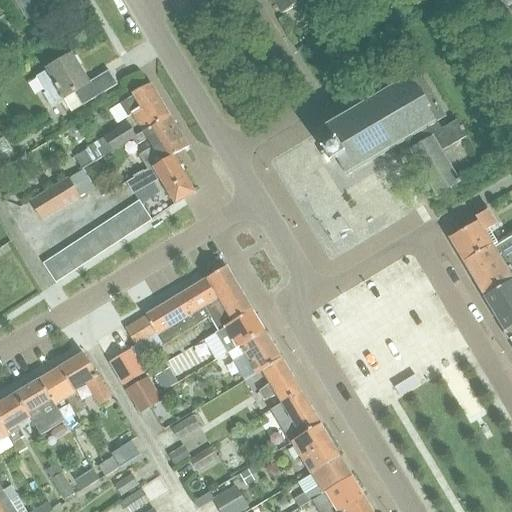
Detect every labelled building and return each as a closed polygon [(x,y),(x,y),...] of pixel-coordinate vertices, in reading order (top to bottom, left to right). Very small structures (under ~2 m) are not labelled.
[(38,0),(15,0),(28,21),(45,10),(38,0)] [(272,0),(281,15),(303,2),(301,0),(272,0)] [(89,83),(72,55),(36,77),(45,94),(43,95),(51,107),(63,99),(64,100),(74,94),(82,107),(117,85),(108,72),(89,83)] [(409,78),(321,131),(330,146),(324,150),(333,164),(338,160),(348,176),(406,141),(438,195),(461,182),(442,151),(467,136),(457,120),(441,130),(437,123),(446,117),(418,72),(409,78)] [(135,97),(131,99),(110,112),(118,124),(133,115),(144,133),(170,117),(151,84),(133,95),(135,97)] [(149,171),(173,157),(177,154),(189,147),(170,117),(144,133),(137,137),(134,139),(138,145),(147,140),(152,148),(140,156),(149,171)] [(137,137),(130,124),(105,139),(85,151),(86,152),(75,158),(83,170),(134,139),(137,137)] [(3,139),(0,140),(0,153),(1,155),(10,150),(3,139)] [(173,157),(149,171),(145,173),(144,171),(133,178),(134,179),(127,184),(134,195),(161,179),(176,204),(195,193),(173,157)] [(17,161),(11,164),(16,172),(22,168),(17,161)] [(30,201),(42,220),(80,197),(69,178),(30,201)] [(139,202),(129,208),(142,228),(151,221),(139,202)] [(142,228),(129,208),(120,215),(132,234),(142,228)] [(474,257),(493,246),(497,243),(489,230),(497,225),(488,209),(463,224),(466,229),(449,239),(464,263),(474,257)] [(132,234),(120,215),(110,221),(123,240),(132,234)] [(110,221),(101,227),(113,246),(123,240),(110,221)] [(101,227),(91,233),(104,253),(113,246),(101,227)] [(104,253),(91,233),(81,240),(94,259),(104,253)] [(511,238),(495,249),(493,246),(474,257),(464,263),(484,297),(511,280),(511,238)] [(94,259),(81,240),(72,246),(84,265),(94,259)] [(72,246),(62,252),(75,271),(84,265),(72,246)] [(75,271),(62,252),(53,258),(65,278),(75,271)] [(65,278),(53,258),(43,264),(56,284),(65,278)] [(224,328),(252,311),(226,268),(125,329),(136,348),(157,336),(162,345),(209,317),(218,331),(224,327),(224,328)] [(511,280),(484,297),(505,332),(511,327),(511,280)] [(218,331),(215,332),(228,353),(236,348),(264,332),(252,312),(252,311),(224,328),(224,327),(218,331)] [(236,348),(228,353),(233,362),(245,355),(256,374),(261,371),(281,360),(264,332),(236,348)] [(221,357),(226,354),(221,345),(207,353),(213,362),(221,357)] [(123,386),(144,373),(131,350),(109,363),(123,386)] [(59,369),(73,392),(86,385),(99,407),(110,400),(97,377),(96,377),(83,355),(59,369)] [(281,360),(261,371),(269,383),(258,392),(263,401),(276,395),(281,404),(301,393),(281,360)] [(84,411),(73,392),(59,369),(39,381),(55,407),(66,400),(76,416),(84,411)] [(170,370),(156,378),(164,392),(179,384),(170,370)] [(160,401),(148,379),(126,392),(139,413),(160,401)] [(39,381),(16,395),(30,419),(37,430),(41,437),(65,422),(55,407),(39,381)] [(301,393),(281,404),(269,411),(290,445),(291,444),(321,426),(301,393)] [(30,419),(16,395),(0,404),(0,423),(8,437),(19,454),(27,450),(20,439),(23,437),(17,427),(30,419)] [(84,411),(76,416),(80,422),(88,417),(84,411)] [(179,441),(200,428),(193,417),(172,431),(179,441)] [(0,442),(8,437),(0,423),(0,442)] [(340,458),(321,426),(291,444),(310,475),(311,475),(340,458)] [(184,445),(169,455),(176,465),(191,456),(184,445)] [(196,471),(217,459),(211,449),(190,461),(196,471)] [(304,493),(293,500),(298,508),(312,500),(316,498),(351,477),(340,458),(311,475),(310,475),(298,482),(304,493)] [(105,478),(118,469),(112,459),(98,467),(105,478)] [(84,489),(98,481),(92,470),(78,479),(84,489)] [(248,470),(241,474),(248,485),(255,481),(248,470)] [(63,501),(74,494),(61,474),(50,481),(63,501)] [(121,496),(138,485),(132,475),(115,486),(121,496)] [(316,498),(312,500),(318,511),(338,511),(363,497),(351,477),(316,498)] [(2,491),(9,501),(16,496),(10,486),(2,491)] [(240,511),(247,508),(234,486),(214,498),(213,499),(220,511),(240,511)] [(131,511),(148,501),(141,489),(119,503),(124,511),(131,511)] [(15,511),(9,501),(2,491),(0,491),(0,511),(15,511)] [(210,491),(194,502),(198,508),(213,499),(214,498),(210,491)] [(372,511),(363,497),(338,511),(372,511)] [(51,511),(53,511),(48,503),(35,511),(51,511)]
